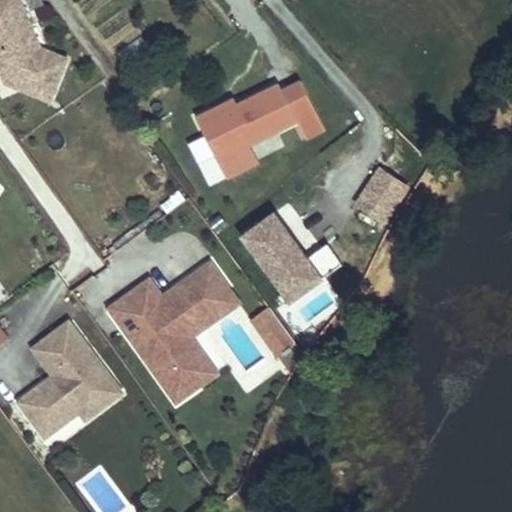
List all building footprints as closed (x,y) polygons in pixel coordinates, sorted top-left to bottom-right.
[(67,59),(35,46),(29,31),(31,26),(19,0),(0,0),(0,32),(5,45),(0,47),(0,67),(3,75),(19,81),(23,89),(50,100),(67,59)] [(115,53),(123,64),(146,47),(138,35),(115,53)] [(23,89),(19,81),(3,75),(7,82),(23,89)] [(320,120),(302,82),(283,91),(279,84),(238,105),(231,108),(228,102),(198,117),(227,177),(257,163),(248,145),(297,121),(301,129),(320,120)] [(238,105),(235,99),(228,102),(231,108),(238,105)] [(306,139),(325,130),(320,120),(301,129),(306,139)] [(385,225),(411,187),(379,166),(354,205),(385,225)] [(343,264),(328,243),(308,258),(274,213),(243,236),(291,302),(343,264)] [(191,337),(186,329),(221,304),(214,293),(226,285),(211,263),(163,297),(162,298),(168,307),(156,315),(137,289),(109,308),(151,367),(158,362),(167,375),(161,380),(177,402),(197,388),(188,376),(209,362),(191,337)] [(163,297),(150,279),(137,289),(156,315),(168,307),(162,298),(163,297)] [(191,337),(239,303),(226,285),(214,293),(221,304),(186,329),(191,337)] [(257,327),(274,314),(269,306),(251,319),(257,327)] [(296,343),(274,314),(257,327),(278,356),(296,343)] [(122,392),(69,322),(40,343),(60,370),(54,376),(19,401),(35,422),(48,411),(55,420),(82,399),(93,414),(122,392)] [(0,345),(9,339),(0,327),(0,345)] [(60,370),(40,343),(33,349),(54,376),(60,370)] [(292,375),(304,354),(296,343),(278,356),(292,375)] [(197,388),(217,373),(209,362),(188,376),(197,388)] [(46,437),(80,411),(86,419),(93,414),(82,399),(55,420),(48,411),(35,422),(46,437)]
